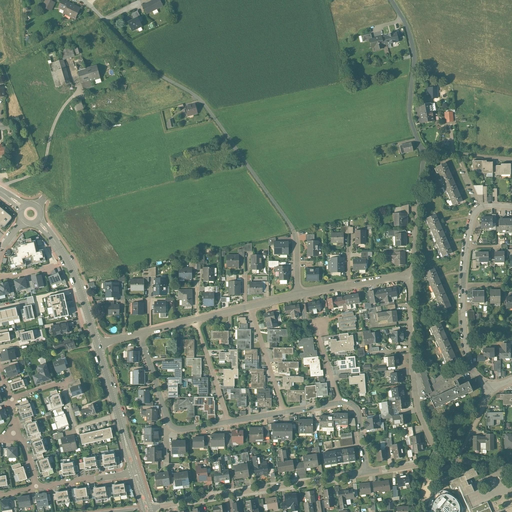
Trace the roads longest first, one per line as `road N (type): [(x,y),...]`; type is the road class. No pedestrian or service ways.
road 1 (residential): [(79,0),(151,70),(207,108),(292,230),(297,295)]
road 2 (residential): [(390,0),(414,54),(409,111),(421,151),(411,275)]
road 3 (residential): [(411,275),(411,376),(433,455),(365,473)]
road 4 (residential): [(511,207),(476,211),(466,250),(467,360),(489,388)]
road 5 (residential): [(365,473),(147,508)]
road 6 (residential): [(138,333),(171,427),(228,422)]
road 7 (tertiary): [(37,220),(71,267),(97,345)]
road 8 (tertiary): [(97,345),(134,471)]
